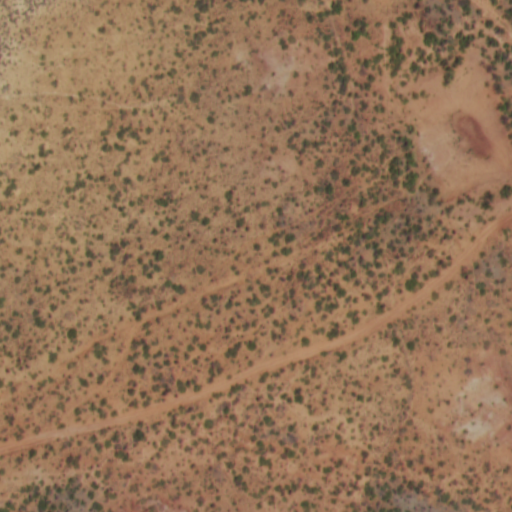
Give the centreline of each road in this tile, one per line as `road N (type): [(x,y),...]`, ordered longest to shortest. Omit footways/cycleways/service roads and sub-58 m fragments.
road 1 (track): [(0,416),(366,237),(511,189)]
road 2 (track): [(286,276),(267,0)]
